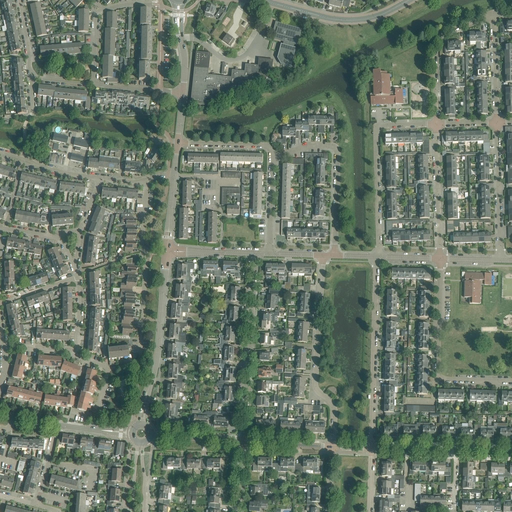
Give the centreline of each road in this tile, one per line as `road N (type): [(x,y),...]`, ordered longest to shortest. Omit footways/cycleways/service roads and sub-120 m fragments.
road 1 (residential): [(108,368),(138,364),(145,179)]
road 2 (residential): [(332,446),(333,407),(314,382),(322,255)]
road 3 (residential): [(371,448),(377,257)]
road 4 (residential): [(511,381),(439,377),(439,259)]
road 5 (residential): [(377,257),(376,129),(436,124)]
road 6 (residential): [(243,440),(254,253)]
road 7 (tertiary): [(141,424),(166,251)]
road 8 (residential): [(334,256),(336,151),(309,145),(271,158)]
road 9 (secondary): [(409,0),(347,20),(259,0)]
road 10 (residential): [(436,124),(435,38),(494,12)]
road 11 (residential): [(500,260),(497,122)]
road 12 (residential): [(439,259),(436,124)]
